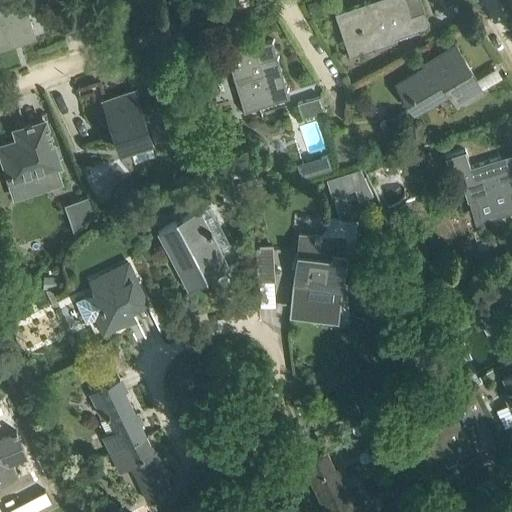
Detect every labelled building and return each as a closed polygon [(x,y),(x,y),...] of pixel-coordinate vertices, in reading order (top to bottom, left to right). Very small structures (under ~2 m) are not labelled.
[(0,0),(0,48),(14,44),(12,36),(34,29),(24,0),(0,0)] [(73,0),(76,7),(82,25),(83,25),(82,23),(96,18),(97,20),(89,0),(73,0)] [(368,0),(335,11),(342,30),(350,54),(397,39),(396,37),(427,26),(428,25),(429,24),(429,23),(429,22),(429,21),(422,0),(379,0),(372,2),(371,0),(368,0)] [(56,6),(58,13),(65,32),(66,31),(65,29),(78,24),(79,27),(80,26),(71,1),(56,6)] [(227,52),(244,110),(290,96),(273,38),(227,52)] [(448,88),(458,105),(484,90),(456,43),(430,59),(432,62),(397,83),(413,109),(448,88)] [(105,101),(121,148),(151,138),(136,91),(105,101)] [(320,94),(298,102),(302,116),(325,109),(320,94)] [(60,164),(45,119),(24,126),(27,136),(3,144),(8,159),(4,160),(13,185),(33,179),(31,174),(60,164)] [(414,120),(397,125),(400,136),(418,131),(414,120)] [(339,158),(353,154),(346,125),(332,129),(339,158)] [(206,167),(228,155),(222,145),(201,157),(206,167)] [(410,150),(417,167),(429,162),(423,145),(410,150)] [(466,153),(447,159),(454,180),(463,185),(467,198),(475,196),(479,212),(511,201),(511,153),(502,157),(500,153),(499,154),(500,156),(470,165),(466,153)] [(328,154),(297,163),(302,178),(332,169),(328,154)] [(361,166),(350,170),(356,186),(366,182),(368,182),(361,166)] [(264,174),(238,182),(243,200),(269,192),(264,174)] [(90,195),(65,203),(74,234),(95,211),(90,195)] [(152,221),(156,209),(140,204),(136,215),(152,221)] [(189,286),(230,265),(200,208),(159,230),(189,286)] [(333,236),(299,232),(292,293),(295,312),(300,313),(302,294),(340,299),(346,251),(332,249),(333,236)] [(273,244),(257,244),(259,279),(274,278),(273,244)] [(87,320),(97,315),(104,330),(128,319),(123,310),(147,299),(129,261),(91,279),(95,289),(77,298),(87,320)] [(61,277),(44,276),(43,289),(60,290),(61,277)] [(511,371),(503,376),(509,389),(504,392),(511,407),(511,371)] [(119,377),(91,391),(102,416),(107,414),(115,430),(104,435),(112,452),(147,435),(119,377)] [(447,387),(453,400),(475,390),(468,377),(447,387)] [(354,398),(329,410),(311,419),(317,432),(360,411),(354,398)] [(426,416),(410,424),(429,463),(453,451),(455,456),(472,448),(453,410),(429,422),(426,416)] [(0,484),(19,476),(14,463),(28,457),(17,431),(0,437),(0,484)] [(147,435),(112,452),(120,469),(131,464),(148,499),(172,488),(147,435)] [(385,440),(378,443),(386,461),(393,457),(385,440)] [(47,448),(52,460),(62,455),(57,444),(47,448)] [(344,484),(328,450),(303,461),(326,511),(342,511),(356,505),(346,483),(344,484)]
